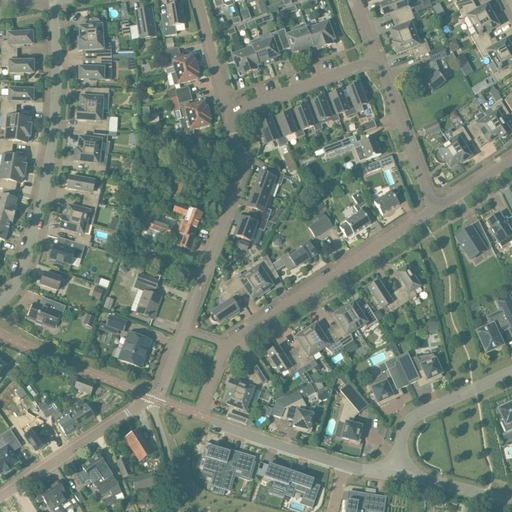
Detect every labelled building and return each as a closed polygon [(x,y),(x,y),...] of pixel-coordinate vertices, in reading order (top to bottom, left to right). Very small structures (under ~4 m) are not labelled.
[(234,6),(232,0),(213,0),(216,8),(223,6),(228,8),(234,6)] [(403,0),(395,0),(388,3),(380,6),(381,8),(380,10),(380,11),(380,12),(381,13),(382,14),(383,15),(384,17),(391,15),(391,16),(396,15),(398,21),(412,15),(409,7),(407,8),(403,0)] [(454,0),(453,2),(459,12),(473,5),(470,0),(454,0)] [(439,19),(445,16),(439,4),(433,7),(439,19)] [(183,17),(181,5),(167,7),(169,18),(161,20),(164,38),(176,36),(175,27),(184,25),(184,23),(185,22),(184,18),(183,17)] [(467,18),(472,28),(495,15),(494,13),(492,11),(490,10),(488,9),(487,6),(480,10),(480,8),(476,10),(473,5),(459,12),(463,20),(467,18)] [(129,28),(131,36),(131,38),(139,37),(139,40),(156,38),(151,9),(135,12),(137,27),(129,28)] [(397,30),(390,32),(394,43),(394,44),(415,36),(414,33),(416,32),(413,24),(416,23),(412,15),(398,21),(400,26),(396,28),(397,30)] [(495,15),(472,28),(475,33),(471,38),(477,48),(490,41),(487,36),(490,33),(490,32),(498,27),(497,24),(497,22),(497,19),(496,17),(495,15)] [(79,28),(80,40),(102,39),(101,26),(101,25),(101,24),(100,22),(99,21),(98,20),(97,20),(95,19),(94,19),(92,19),(91,19),(90,20),(90,24),(86,26),(86,27),(79,28)] [(327,24),(317,27),(325,49),(336,45),(333,39),(338,37),(332,20),(327,22),(327,24)] [(131,36),(129,28),(128,22),(120,23),(123,37),(131,36)] [(299,27),(295,28),(296,33),(300,43),(304,54),(309,53),(308,49),(313,47),(307,31),(308,31),(307,29),(305,24),(299,27)] [(317,27),(308,31),(307,31),(313,47),(313,49),(316,48),(318,51),(325,49),(317,27)] [(1,55),(16,54),(16,49),(19,49),(23,47),(23,46),(33,46),(32,34),(32,33),(32,32),(31,31),(30,30),(29,30),(29,29),(28,29),(27,29),(26,29),(15,33),(15,35),(8,35),(8,42),(0,42),(1,55)] [(284,30),(277,33),(284,52),(291,50),(292,54),(298,52),(299,56),(304,54),(296,33),(287,37),(284,30)] [(284,52),(277,33),(270,35),(272,40),(262,44),(270,65),(274,63),(273,59),(279,57),(278,55),(284,52)] [(394,44),(394,43),(393,44),(393,46),(393,47),(393,48),(393,49),(393,50),(393,51),(394,52),(395,52),(396,53),(397,55),(407,51),(407,52),(412,52),(414,59),(430,53),(426,40),(417,41),(415,36),(394,44)] [(80,40),(78,40),(79,52),(90,51),(90,52),(94,53),(97,53),(97,60),(112,60),(111,49),(111,45),(103,45),(102,39),(80,40)] [(258,65),(259,65),(264,63),(265,67),(270,65),(262,44),(260,39),(250,42),(252,47),(258,65)] [(490,41),(477,48),(483,59),(489,57),(492,63),(511,51),(511,46),(510,45),(508,44),(506,41),(498,46),(497,45),(493,46),(490,41)] [(242,53),(250,74),(257,71),(256,67),(259,66),(259,65),(258,65),(252,47),(251,47),(252,49),(242,53)] [(180,56),(178,48),(164,52),(166,59),(180,56)] [(447,58),(443,49),(428,54),(431,62),(424,69),(426,72),(419,78),(432,94),(445,84),(436,73),(436,74),(434,72),(438,69),(435,62),(447,58)] [(250,74),(242,53),(232,56),(231,51),(224,54),(228,65),(234,63),(240,78),(250,74)] [(511,51),(492,63),(498,73),(492,75),(497,84),(511,74),(509,69),(511,66),(511,65),(511,51)] [(16,60),(16,54),(1,55),(1,68),(9,68),(9,75),(16,74),(16,76),(23,76),(23,74),(33,74),(33,72),(34,71),(35,70),(35,69),(35,68),(35,67),(34,66),(34,65),(33,65),(33,62),(23,62),(23,61),(19,60),(16,60)] [(180,56),(166,59),(167,63),(169,69),(174,68),(175,73),(175,74),(197,68),(195,62),(193,62),(192,57),(181,60),(180,56)] [(112,60),(97,60),(97,67),(94,67),(90,68),(90,69),(80,69),(79,81),(89,81),(89,83),(97,83),(97,81),(103,81),(104,70),(112,70),(112,60)] [(198,75),(197,68),(175,74),(175,73),(170,75),(174,87),(198,80),(196,75),(198,75)] [(473,83),(469,85),(475,96),(479,94),(473,83)] [(355,109),(366,105),(359,85),(347,90),(352,102),(355,109)] [(175,91),(177,98),(190,95),(189,88),(175,91)] [(1,109),(16,110),(16,105),(19,105),(23,104),(23,103),(33,103),(33,101),(33,100),(34,99),(34,98),(35,97),(35,96),(34,95),(34,94),(33,94),(33,91),(23,91),(23,89),(16,89),(15,91),(9,90),(9,97),(1,97),(1,109)] [(95,89),(92,89),(92,96),(88,97),(87,98),(81,98),(80,109),(80,110),(102,111),(103,100),(109,100),(109,90),(95,89)] [(341,92),(339,93),(338,90),(332,92),(333,95),(330,96),(334,109),(337,116),(338,116),(344,113),(346,119),(357,114),(355,109),(352,102),(346,104),(341,92)] [(180,110),(173,112),(175,121),(176,123),(179,122),(209,115),(207,108),(205,109),(204,103),(189,107),(188,103),(192,102),(190,95),(177,98),(179,105),(180,110)] [(337,116),(334,109),(328,111),(323,99),(312,103),(317,117),(321,126),(332,122),(332,124),(340,121),(338,116),(337,116)] [(490,110),(484,114),(487,119),(499,138),(500,139),(502,138),(503,139),(504,139),(505,139),(506,139),(507,138),(508,137),(508,135),(508,134),(510,133),(504,124),(505,123),(504,120),(509,116),(501,103),(490,110)] [(302,131),(303,131),(313,127),(315,132),(323,130),(321,126),(317,117),(311,120),(306,107),(295,112),(300,124),(302,131)] [(16,110),(1,109),(0,114),(0,117),(2,118),(0,129),(6,130),(6,129),(30,132),(31,126),(29,126),(30,120),(22,119),(22,118),(18,116),(15,116),(16,110)] [(95,125),(94,131),(109,133),(110,118),(102,118),(102,111),(80,110),(80,109),(78,109),(78,112),(77,112),(77,113),(76,114),(76,115),(76,116),(76,117),(76,118),(77,118),(77,119),(77,121),(88,122),(88,123),(92,124),(95,125)] [(454,113),(449,116),(451,120),(454,121),(458,118),(454,113)] [(302,131),(300,124),(293,126),(289,114),(277,119),(282,131),(285,138),(295,134),(297,139),(305,136),(303,131),(302,131)] [(209,115),(179,122),(182,134),(186,133),(187,137),(194,135),(193,131),(210,127),(209,121),(210,121),(209,115)] [(488,144),(499,138),(487,119),(477,125),(475,122),(467,127),(475,140),(481,137),(484,139),(485,139),(488,144)] [(288,144),(285,138),(282,131),(276,133),(271,121),(259,125),(267,145),(278,141),(280,147),(288,144)] [(377,128),(374,121),(361,126),(364,133),(377,128)] [(439,130),(436,123),(423,129),(427,136),(439,130)] [(453,141),(448,144),(460,162),(460,163),(461,164),(471,158),(465,149),(466,148),(465,144),(471,141),(462,128),(451,135),(453,141)] [(6,129),(6,130),(5,141),(0,140),(0,148),(11,150),(12,144),(15,145),(19,144),(19,143),(27,144),(28,138),(30,138),(30,132),(6,129)] [(107,143),(109,133),(94,131),(94,138),(91,138),(87,138),(86,139),(80,139),(78,150),(78,151),(100,153),(101,142),(107,143)] [(357,143),(355,137),(340,142),(343,149),(353,145),(360,164),(381,156),(374,137),(357,143)] [(450,169),(460,163),(460,162),(448,144),(438,151),(436,152),(435,153),(435,154),(434,156),(434,158),(434,159),(435,161),(436,162),(437,163),(438,164),(442,162),(445,164),(446,163),(450,169)] [(332,145),(322,149),(325,156),(335,152),(332,145)] [(11,150),(0,148),(0,156),(3,157),(1,169),(25,172),(26,166),(24,166),(25,160),(17,159),(17,158),(13,156),(10,155),(11,150)] [(76,150),(75,162),(85,163),(85,165),(89,166),(92,167),(91,173),(105,176),(106,165),(108,154),(100,153),(78,151),(78,150),(76,150)] [(290,155),(283,157),(289,172),(295,169),(290,155)] [(382,169),(379,162),(365,167),(368,174),(382,169)] [(0,188),(4,189),(6,184),(8,184),(13,184),(13,183),(21,184),(22,178),(24,178),(25,172),(1,169),(0,168),(0,188)] [(260,174),(254,191),(269,196),(273,184),(281,186),(285,176),(273,169),(270,178),(260,174)] [(85,195),(84,202),(98,205),(100,193),(99,190),(93,189),(94,182),(88,181),(88,179),(81,178),(80,180),(70,178),(68,190),(79,192),(78,193),(82,195),(85,195)] [(188,185),(170,178),(169,183),(172,184),(170,189),(172,189),(170,195),(174,196),(173,197),(183,200),(188,185)] [(399,193),(397,188),(391,192),(374,203),(383,216),(399,205),(394,197),(399,193)] [(264,209),(269,196),(254,191),(248,208),(257,211),(255,217),(268,222),(272,211),(264,209)] [(345,222),(346,224),(340,228),(347,239),(353,234),(354,235),(371,224),(361,209),(367,205),(366,204),(361,191),(352,197),(357,205),(354,207),(358,214),(345,222)] [(0,206),(0,207),(16,212),(17,208),(15,207),(17,199),(1,195),(0,199),(0,206)] [(87,225),(86,225),(92,226),(98,205),(84,202),(82,209),(79,208),(75,208),(75,209),(68,207),(65,219),(87,225)] [(177,220),(182,222),(198,228),(203,215),(176,204),(173,213),(180,215),(177,220)] [(0,216),(14,221),(16,212),(0,207),(0,216)] [(326,217),(323,214),(317,218),(319,221),(308,228),(314,238),(332,227),(326,217)] [(488,222),(487,223),(492,230),(490,231),(498,244),(501,249),(506,246),(511,242),(511,223),(507,227),(500,215),(494,218),(492,217),(488,220),(488,222)] [(0,228),(8,231),(10,223),(13,224),(14,221),(0,216),(0,228)] [(241,219),(235,236),(250,242),(255,229),(264,232),(265,229),(271,231),(273,224),(268,222),(255,217),(253,223),(241,219)] [(75,243),(85,246),(89,247),(91,237),(84,235),(86,225),(87,225),(65,219),(63,218),(63,221),(62,221),(61,222),(60,223),(60,224),(60,225),(60,226),(61,227),(60,230),(71,233),(70,235),(77,237),(75,243)] [(172,229),(152,221),(149,230),(168,238),(172,229)] [(182,222),(177,234),(183,237),(179,247),(189,251),(198,228),(182,222)] [(477,237),(471,229),(456,239),(470,261),(471,261),(469,258),(480,251),(482,254),(491,248),(484,233),(477,237)] [(85,246),(75,243),(67,241),(65,248),(54,245),(50,260),(71,266),(73,258),(81,260),(85,246)] [(240,241),(240,243),(236,242),(235,246),(238,247),(238,248),(247,251),(249,244),(240,241)] [(288,255),(281,260),(289,272),(295,268),(296,269),(309,260),(317,256),(313,249),(308,242),(301,247),(302,250),(290,258),(288,255)] [(255,270),(249,274),(264,295),(268,292),(270,291),(269,290),(273,287),(265,275),(274,269),(267,256),(254,265),(255,270)] [(130,270),(124,263),(119,267),(124,274),(130,270)] [(397,293),(405,305),(416,297),(414,291),(420,288),(416,281),(417,280),(414,270),(413,269),(413,268),(412,268),(411,267),(410,267),(409,267),(408,267),(407,267),(396,274),(402,282),(401,283),(402,287),(403,288),(397,293)] [(68,275),(57,271),(55,277),(45,274),(41,285),(57,291),(61,280),(66,281),(68,275)] [(259,298),(264,295),(249,274),(243,278),(239,274),(228,282),(237,294),(245,289),(253,300),(256,298),(257,299),(259,298)] [(158,282),(139,275),(134,288),(144,292),(136,314),(153,320),(161,299),(152,295),(154,290),(155,290),(158,282)] [(110,282),(96,278),(94,284),(108,288),(110,282)] [(230,299),(237,294),(228,282),(221,287),(226,294),(222,297),(226,304),(212,314),(213,315),(212,316),(211,317),(211,318),(211,319),(211,320),(211,321),(212,321),(212,322),(213,323),(214,323),(215,323),(216,323),(217,323),(218,323),(219,324),(227,319),(229,321),(236,316),(234,314),(238,311),(230,299)] [(405,305),(397,293),(390,297),(389,294),(385,291),(384,292),(379,283),(377,285),(376,284),(375,284),(374,284),(373,284),(372,285),(371,286),(371,287),(371,288),(369,290),(374,298),(372,299),(377,306),(378,304),(382,310),(387,306),(393,312),(405,305)] [(511,291),(511,289),(510,285),(502,288),(505,294),(511,291)] [(103,291),(95,288),(91,296),(100,300),(103,291)] [(511,303),(508,296),(496,302),(500,312),(487,318),(491,326),(476,333),(486,354),(495,350),(497,351),(501,349),(501,347),(503,347),(497,334),(508,329),(511,337),(511,303)] [(114,301),(107,298),(104,308),(110,311),(114,301)] [(65,308),(50,302),(47,309),(34,304),(29,318),(37,321),(36,324),(42,327),(42,325),(53,329),(59,316),(61,317),(65,308)] [(343,308),(357,330),(363,326),(367,330),(378,322),(370,310),(362,315),(354,303),(349,307),(348,305),(343,308)] [(357,330),(343,308),(338,312),(339,313),(334,317),(341,328),(333,333),(343,349),(353,342),(351,334),(357,330)] [(95,319),(86,315),(83,326),(92,329),(95,319)] [(110,316),(106,326),(119,330),(123,332),(127,323),(110,316)] [(310,327),(305,331),(319,352),(325,348),(333,355),(343,349),(333,333),(327,338),(326,336),(324,337),(316,326),(312,328),(311,327),(310,327)] [(319,352),(305,331),(299,335),(300,336),(296,339),(303,350),(295,356),(303,368),(307,374),(313,370),(310,364),(314,361),(313,356),(319,352)] [(151,342),(129,334),(119,361),(141,369),(151,342)] [(385,345),(387,357),(397,356),(395,343),(385,345)] [(292,376),(303,368),(295,356),(289,360),(288,358),(285,360),(278,348),(268,354),(272,361),(271,362),(270,364),(270,365),(271,367),(272,368),(274,368),(275,369),(277,368),(281,375),(287,371),(292,376)] [(407,354),(396,359),(408,386),(417,382),(416,380),(425,376),(427,381),(433,379),(434,381),(442,378),(441,375),(442,375),(433,356),(417,358),(417,357),(410,360),(407,354)] [(400,390),(408,386),(396,359),(385,364),(388,370),(381,373),(381,375),(369,385),(378,404),(379,404),(380,406),(388,403),(387,400),(392,397),(390,392),(399,388),(400,390)] [(227,392),(229,393),(249,401),(254,390),(253,389),(262,383),(263,385),(270,381),(260,366),(254,370),(256,374),(250,379),(248,384),(245,383),(241,382),(240,385),(231,381),(230,384),(229,384),(228,385),(227,386),(227,388),(227,389),(228,390),(227,392)] [(339,370),(336,379),(340,380),(346,386),(340,391),(346,398),(340,403),(343,406),(339,423),(345,424),(341,439),(342,439),(349,441),(348,443),(359,446),(362,434),(360,434),(361,427),(350,425),(352,417),(360,411),(361,412),(369,406),(350,383),(339,370)] [(94,385),(78,380),(75,390),(90,396),(94,385)] [(273,409),(270,416),(280,419),(281,417),(295,421),(293,427),(299,429),(299,431),(310,434),(313,424),(311,423),(312,416),(304,414),(306,408),(302,400),(315,393),(320,390),(315,382),(297,391),(275,402),(273,409)] [(22,389),(15,394),(20,400),(27,396),(22,389)] [(229,393),(224,404),(231,407),(230,410),(231,412),(228,419),(247,426),(250,416),(245,412),(249,401),(229,393)] [(27,396),(19,401),(22,406),(30,401),(27,396)] [(82,401),(61,415),(67,424),(72,421),(78,429),(94,418),(86,406),(82,401)] [(41,412),(42,411),(49,407),(45,402),(38,407),(41,412)] [(49,407),(42,411),(47,418),(49,417),(50,419),(52,417),(57,425),(58,425),(66,437),(78,429),(72,421),(67,424),(61,415),(54,404),(49,407)] [(511,404),(507,407),(506,405),(500,408),(500,409),(498,410),(504,421),(501,423),(506,432),(511,429),(511,426),(511,423),(511,422),(511,404)] [(23,411),(30,425),(39,421),(32,407),(23,411)] [(37,428),(24,437),(30,446),(31,445),(36,452),(40,449),(41,450),(46,447),(45,446),(47,445),(45,441),(51,437),(45,428),(43,425),(37,429),(37,428)] [(0,475),(4,472),(5,473),(12,469),(11,468),(19,463),(12,453),(21,447),(10,431),(1,437),(7,446),(0,451),(0,475)] [(140,432),(137,432),(125,439),(140,463),(154,454),(140,432)] [(206,444),(202,458),(206,459),(203,469),(215,473),(211,487),(219,489),(230,451),(206,444)] [(230,451),(219,489),(229,492),(234,475),(235,470),(243,473),(241,478),(249,480),(255,458),(242,454),(241,457),(237,455),(238,453),(230,451)] [(100,456),(91,462),(110,491),(112,497),(113,497),(122,494),(118,486),(107,468),(100,456)] [(132,475),(125,459),(116,462),(123,479),(132,475)] [(81,485),(89,479),(90,479),(101,497),(110,491),(91,462),(82,468),(84,472),(76,477),(81,485)] [(269,465),(264,479),(275,482),(273,488),(286,492),(283,499),(284,499),(285,497),(293,473),(294,472),(281,467),(281,469),(269,465)] [(159,486),(156,473),(132,479),(136,492),(159,486)] [(293,473),(285,497),(293,499),(295,492),(305,495),(303,499),(314,503),(312,510),(314,503),(320,487),(313,485),(314,481),(293,473)] [(58,483),(49,488),(63,511),(68,511),(69,511),(72,510),(73,510),(74,510),(67,499),(64,494),(65,493),(58,483)] [(63,511),(49,488),(35,497),(39,504),(44,501),(48,506),(52,511),(52,510),(53,511),(63,511)] [(348,501),(346,511),(383,511),(386,498),(365,495),(364,503),(348,501)] [(135,505),(131,496),(123,499),(128,511),(135,511),(133,506),(135,505)] [(113,497),(112,497),(103,501),(106,506),(115,502),(113,497)] [(153,505),(152,500),(138,504),(139,509),(153,505)]
